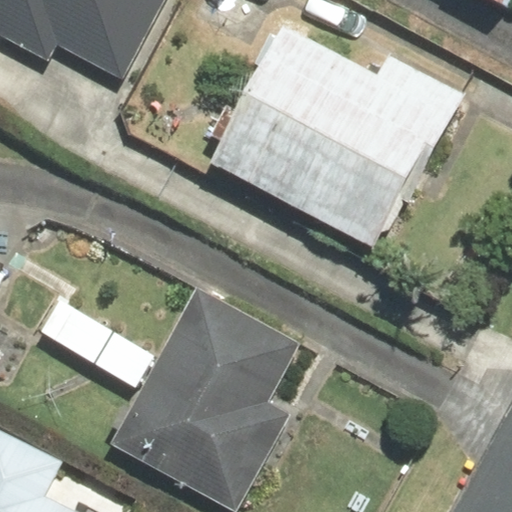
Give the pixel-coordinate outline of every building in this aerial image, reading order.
[(182,0),(0,0),(0,23),(67,59),(78,38),(143,73),(182,0)] [(304,22),(232,156),(402,245),(485,90),(400,44),(388,66),(304,22)] [(0,301),(12,280),(0,273),(0,301)] [(311,352),(203,294),(122,447),(244,511),(255,511),(297,433),(274,422),(311,352)] [(101,511),(109,497),(70,477),(80,458),(8,420),(0,433),(0,511),(101,511)]
